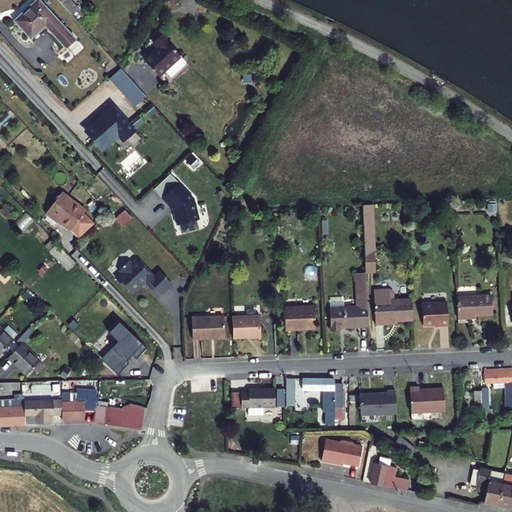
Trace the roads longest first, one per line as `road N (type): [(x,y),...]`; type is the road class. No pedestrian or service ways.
road 1 (residential): [(155,431),(165,389),(186,370),(511,354)]
road 2 (residential): [(199,466),(443,511)]
